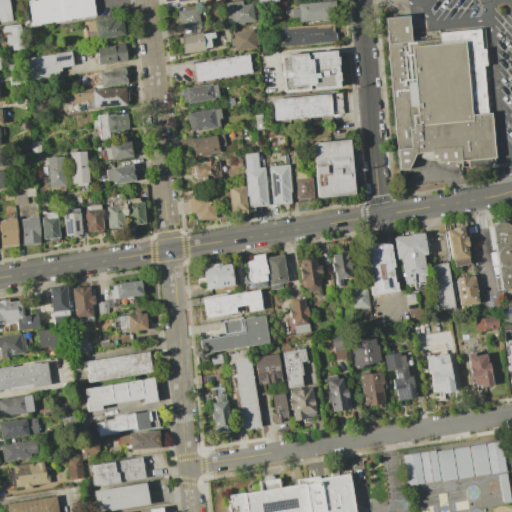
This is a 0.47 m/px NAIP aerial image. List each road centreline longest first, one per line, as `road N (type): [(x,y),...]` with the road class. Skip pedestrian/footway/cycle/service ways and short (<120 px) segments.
road 1 (tertiary): [(0,277),(511,195)]
road 2 (residential): [(186,466),(511,414)]
road 3 (residential): [(171,251),(190,511)]
road 4 (residential): [(360,0),(379,215)]
road 5 (residential): [(146,0),(164,200)]
